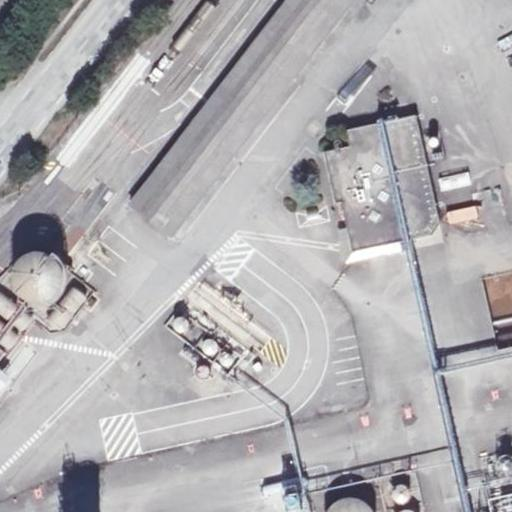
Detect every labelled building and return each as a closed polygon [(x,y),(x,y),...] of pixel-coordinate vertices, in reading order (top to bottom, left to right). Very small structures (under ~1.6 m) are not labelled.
[(172,239),(354,0),(287,0),(129,206),(172,239)] [(441,224),(416,115),(353,129),(357,145),(349,146),(323,152),(335,205),(342,203),(347,229),(352,254),(385,247),(433,236),(441,224)] [(357,145),(353,129),(346,131),(349,146),(357,145)] [(449,224),(479,220),(477,207),(448,211),(449,224)] [(352,254),(347,229),(338,231),(345,265),(387,256),(385,247),(352,254)] [(61,292),(64,284),(64,275),(62,268),(58,262),(51,256),(46,254),(41,253),(33,253),(27,255),(20,261),(16,266),(14,271),(13,276),(13,280),(13,285),(14,287),(16,293),(18,296),(23,301),(30,304),(36,305),(44,305),(51,303),(57,298),(61,292)] [(0,294),(0,315),(9,321),(19,308),(0,294)] [(188,331),(189,328),(189,325),(188,323),(186,320),(184,319),(181,318),(178,319),(176,320),(174,323),(174,325),(174,328),(175,331),(177,333),(180,334),(183,334),(185,333),(188,331)] [(218,350),(218,347),(217,344),(216,342),(213,340),(210,339),(207,340),(205,342),(203,344),(202,347),(202,350),(204,353),(206,354),(209,356),(212,356),(214,354),(217,352),(218,350)] [(233,362),(233,361),(233,360),(233,358),(233,357),(232,356),(229,354),(227,354),(225,354),(223,355),(221,357),(220,360),(220,363),(221,364),(223,366),(224,367),(225,367),(228,367),(231,366),(233,364),(233,362)] [(209,377),(209,376),(210,374),(210,372),(209,369),(207,367),(205,366),(202,366),(201,367),(198,368),(197,371),(197,372),(197,374),(198,376),(200,378),(201,379),(202,379),(205,379),(207,379),(208,378),(209,377)] [(0,389),(1,391),(11,379),(0,369),(0,389)] [(267,501),(262,480),(244,483),(249,505),(267,501)] [(410,500),(411,496),(411,493),(410,490),(407,487),(404,485),(400,485),(397,486),(394,488),(392,491),(392,495),(392,498),(394,501),(397,503),(400,504),(404,504),(407,502),(410,500)] [(373,511),(371,509),(368,505),(363,502),(358,500),(353,499),(348,499),(343,500),(338,502),(333,505),(330,509),(327,511),(373,511)]
